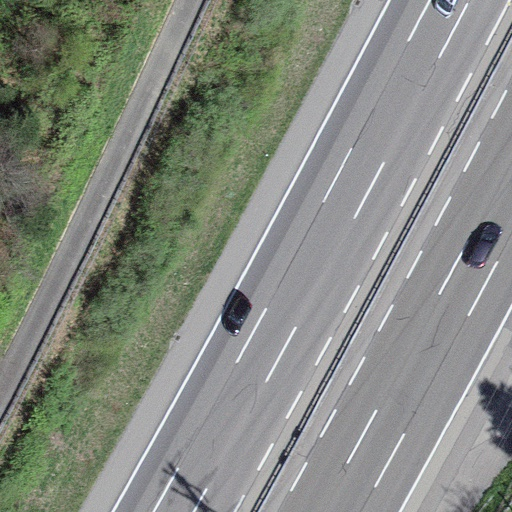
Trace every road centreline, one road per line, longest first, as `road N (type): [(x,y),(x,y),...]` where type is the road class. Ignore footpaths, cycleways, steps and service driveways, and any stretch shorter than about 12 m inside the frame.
road 1 (motorway): [(449,0),(173,511)]
road 2 (track): [(0,393),(190,0)]
road 3 (motorway): [(342,511),(435,345)]
road 4 (motorway): [(435,345),(511,198)]
